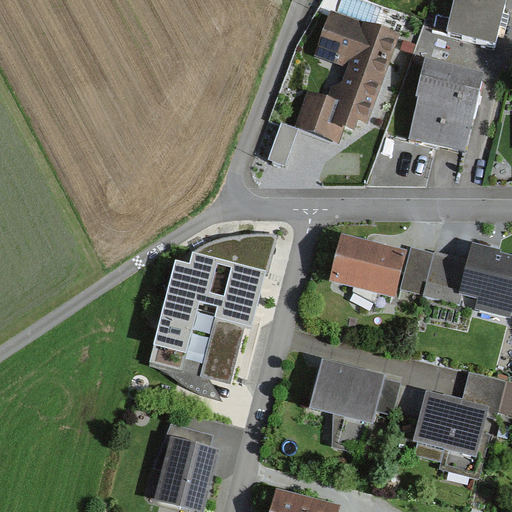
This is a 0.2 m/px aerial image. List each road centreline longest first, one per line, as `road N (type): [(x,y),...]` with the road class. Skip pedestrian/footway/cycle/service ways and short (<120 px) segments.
road 1 (residential): [(236,511),(284,343),(310,210)]
road 2 (unclassified): [(0,353),(199,223),(223,217)]
road 3 (residential): [(223,217),(307,0)]
road 4 (residential): [(310,210),(511,210)]
